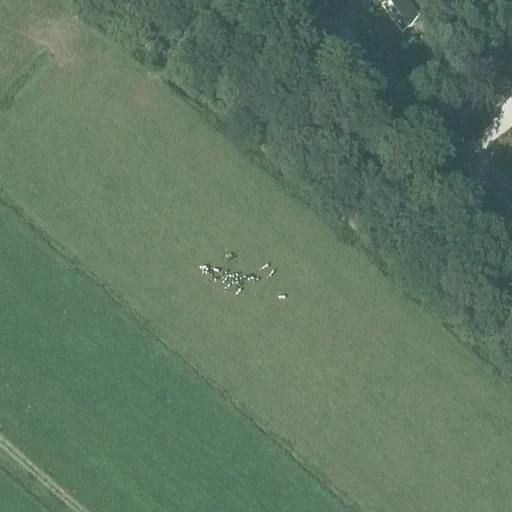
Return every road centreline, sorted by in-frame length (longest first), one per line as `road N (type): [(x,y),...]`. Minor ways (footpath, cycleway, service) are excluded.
road 1 (unknown): [(511,306),(167,0)]
road 2 (tertiary): [(511,203),(275,0)]
